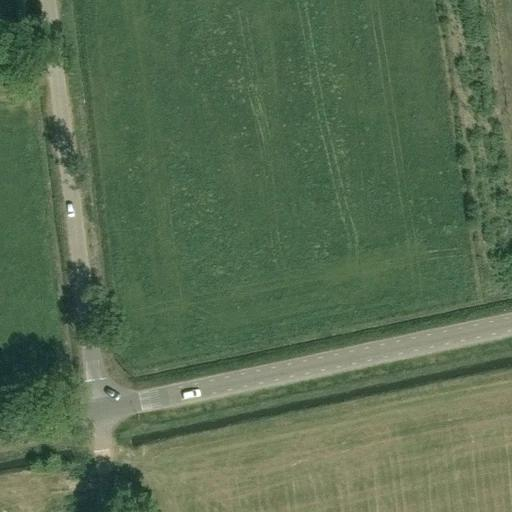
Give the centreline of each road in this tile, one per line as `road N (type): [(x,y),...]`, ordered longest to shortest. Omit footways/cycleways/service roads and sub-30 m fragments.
road 1 (unclassified): [(98,409),(511,324)]
road 2 (unclassified): [(98,409),(49,0)]
